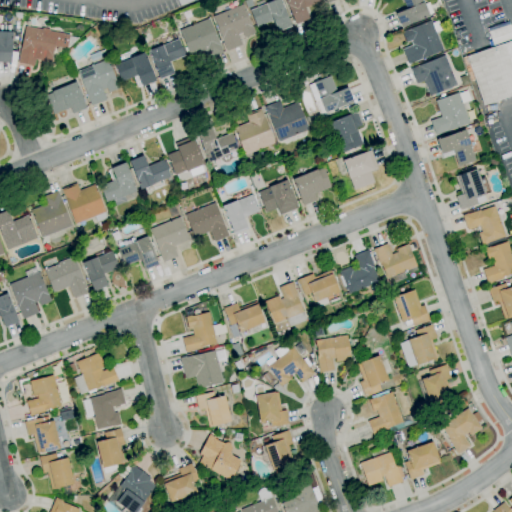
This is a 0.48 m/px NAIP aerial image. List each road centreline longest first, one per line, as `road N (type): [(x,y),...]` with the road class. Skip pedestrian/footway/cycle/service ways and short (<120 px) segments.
road 1 (residential): [(422,196),(0,364)]
road 2 (residential): [(360,35),(483,375),(511,423)]
road 3 (residential): [(360,35),(0,179)]
road 4 (residential): [(134,312),(164,429)]
